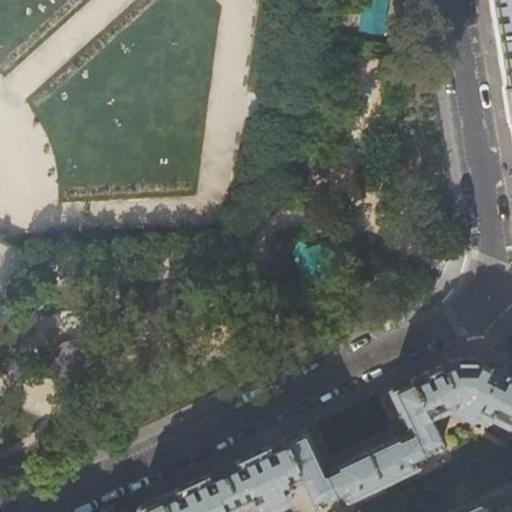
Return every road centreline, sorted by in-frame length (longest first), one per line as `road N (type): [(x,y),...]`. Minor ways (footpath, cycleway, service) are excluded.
road 1 (residential): [(493,272),(486,297),(457,314),(43,511)]
road 2 (residential): [(493,272),(451,0)]
